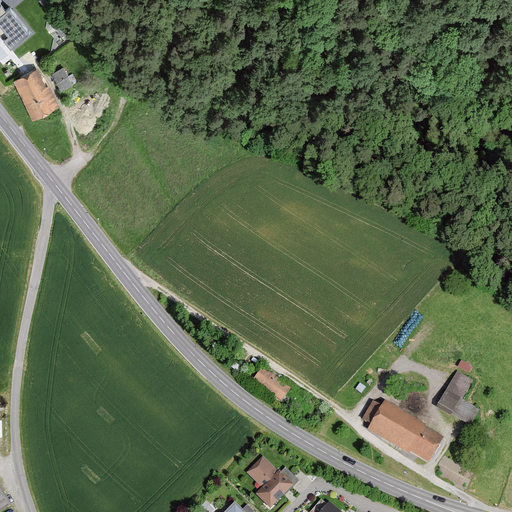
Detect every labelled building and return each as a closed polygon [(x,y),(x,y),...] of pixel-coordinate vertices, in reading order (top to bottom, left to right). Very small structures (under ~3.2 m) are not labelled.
[(7,3),(0,9),(0,25),(7,33),(1,38),(10,48),(30,30),(7,3)] [(62,88),(73,82),(64,65),(52,71),(62,88)] [(44,85),(35,66),(11,77),(30,118),(57,105),(46,84),(44,85)] [(252,383),(280,401),(288,389),(260,370),(252,383)] [(433,404),(472,425),(481,410),(461,399),(445,391),(441,389),(433,404)] [(444,440),(381,401),(366,427),(428,465),(444,440)] [(261,460),(245,478),(260,492),(253,499),(267,511),(270,511),(292,488),(261,460)] [(0,491),(0,510),(9,506),(0,491)] [(242,507),(247,511),(256,511),(247,502),(242,507)]
